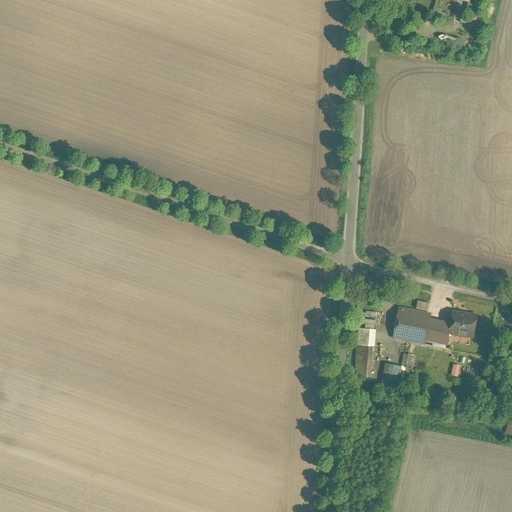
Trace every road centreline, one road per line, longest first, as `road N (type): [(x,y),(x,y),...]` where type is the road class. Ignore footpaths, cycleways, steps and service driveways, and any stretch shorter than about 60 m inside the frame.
road 1 (unclassified): [(0,144),(347,261)]
road 2 (unclassified): [(347,261),(364,0)]
road 3 (unclassified): [(331,511),(347,261)]
road 4 (unclassified): [(511,302),(347,261)]
